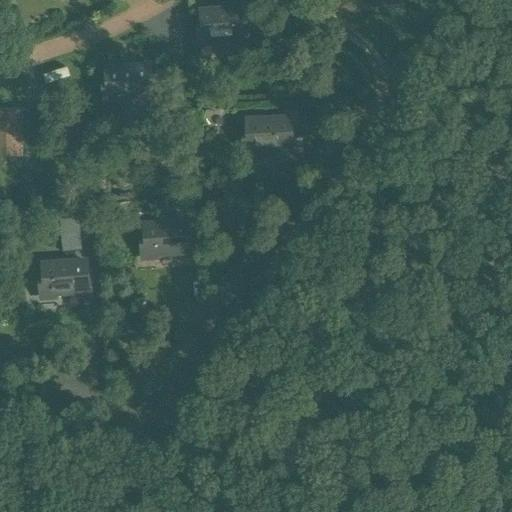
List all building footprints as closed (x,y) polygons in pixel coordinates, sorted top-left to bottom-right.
[(203,23),(199,23),(200,44),(212,43),(212,40),(245,38),(244,8),(202,10),(203,23)] [(108,81),(104,81),(105,102),(117,101),(117,98),(151,95),(149,65),(107,68),(108,81)] [(24,112),(0,111),(0,154),(24,155),(24,112)] [(249,133),(244,133),(245,153),(257,153),(257,150),(291,148),(291,143),(290,118),(248,120),(249,133)] [(146,238),(142,238),(143,258),(155,258),(155,255),(189,252),(187,222),(146,225),(146,238)] [(45,277),(40,277),(42,298),(54,297),(54,294),(88,291),(87,286),(85,261),(44,264),(45,277)]
